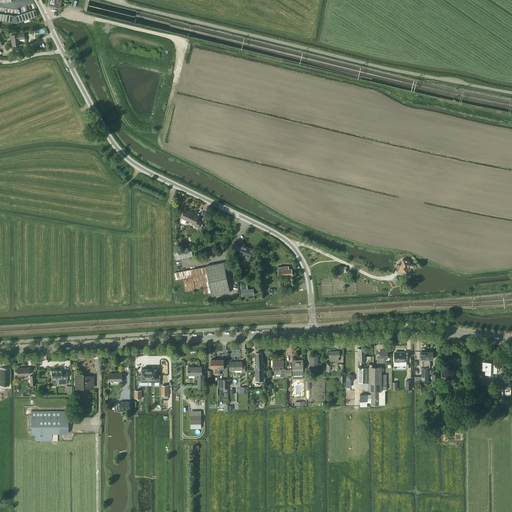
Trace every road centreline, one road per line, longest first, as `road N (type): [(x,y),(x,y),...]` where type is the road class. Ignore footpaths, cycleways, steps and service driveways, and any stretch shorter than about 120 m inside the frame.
road 1 (tertiary): [(61,49),(104,131),(129,160),(290,245),(308,281),(310,333)]
road 2 (tertiary): [(0,350),(310,333)]
road 3 (tertiary): [(310,333),(421,328),(511,341)]
